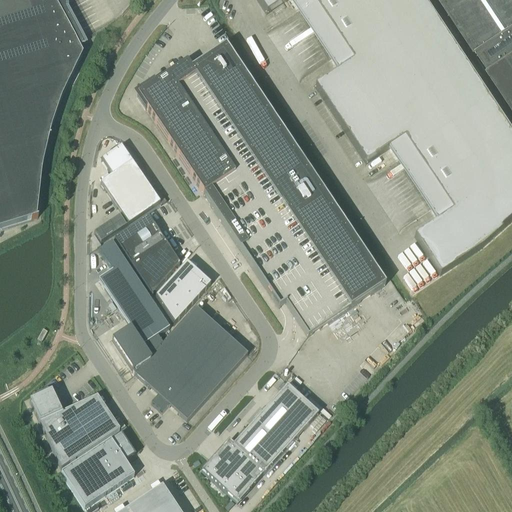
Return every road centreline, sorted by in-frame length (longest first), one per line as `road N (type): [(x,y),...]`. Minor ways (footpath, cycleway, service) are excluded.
road 1 (unclassified): [(99,119),(137,142),(271,350),(221,412),(172,455)]
road 2 (unclassified): [(172,455),(156,448),(77,322),(80,196),(99,119)]
road 3 (unclassified): [(99,119),(127,57),(169,0)]
